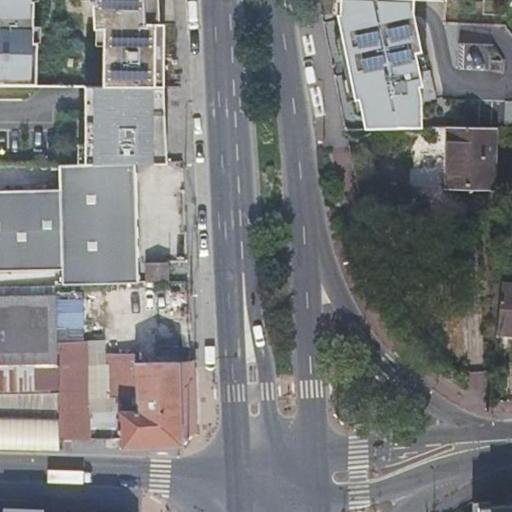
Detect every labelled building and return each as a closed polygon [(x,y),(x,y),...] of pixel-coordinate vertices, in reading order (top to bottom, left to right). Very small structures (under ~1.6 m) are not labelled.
[(0,0),(0,64),(20,65),(77,65),(77,0),(0,0)] [(0,114),(37,115),(37,84),(0,84),(0,114)] [(114,93),(84,92),(53,92),(53,114),(48,115),(48,123),(0,122),(0,164),(21,165),(133,163),(181,163),(178,103),(114,102),(114,93)] [(446,188),(467,188),(489,189),(490,133),(448,131),(446,188)] [(29,285),(136,282),(133,163),(21,165),(23,189),(0,190),(0,269),(28,269),(29,285)] [(511,261),(511,260),(511,252),(508,252),(504,252),(503,260),(511,261)] [(146,282),(157,281),(167,281),(167,261),(146,262),(146,282)] [(511,325),(511,280),(501,279),(497,330),(510,331),(511,326),(511,325)] [(56,392),(56,363),(54,294),(0,295),(0,446),(29,448),(58,449),(56,392)] [(177,361),(150,361),(123,362),(123,369),(130,369),(130,378),(135,377),(137,407),(119,408),(122,448),(182,444),(182,437),(195,432),(191,363),(177,364),(177,361)] [(85,362),(56,363),(56,392),(58,449),(60,449),(60,438),(88,438),(85,362)] [(511,511),(511,502),(470,506),(470,511),(511,511)]
